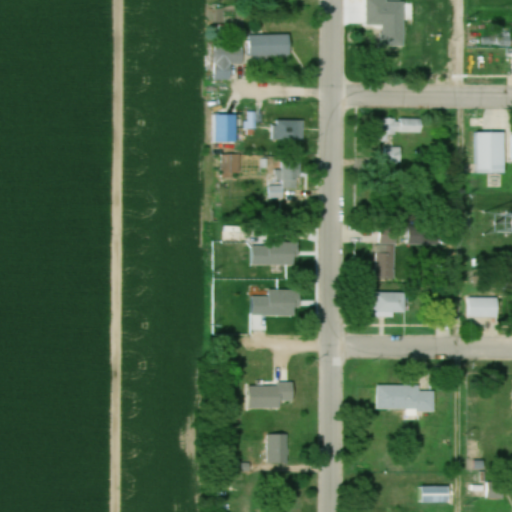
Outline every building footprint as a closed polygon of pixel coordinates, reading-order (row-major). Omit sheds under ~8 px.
[(410,61),(409,26),(382,27),(384,62),(410,61)] [(422,30),(422,70),(433,70),(433,30),(422,30)] [(291,34),(249,34),(249,55),(291,55),(291,34)] [(214,80),(231,80),(232,64),(243,64),(244,47),(215,46),(214,80)] [(255,112),(246,112),(245,129),(254,129),(255,112)] [(215,143),(237,143),(236,114),(214,114),(215,143)] [(422,119),(380,119),(380,134),(422,134),(422,119)] [(271,120),(271,141),(303,141),(303,121),(271,120)] [(476,174),(505,174),(505,133),(476,133),(476,174)] [(381,147),(381,166),(401,166),(401,147),(381,147)] [(269,186),(270,199),(284,199),(284,189),(295,189),(294,160),(279,161),(280,186),(269,186)] [(239,161),(220,161),(220,177),(239,177),(239,161)] [(381,228),(381,244),(398,244),(398,228),(381,228)] [(439,245),(439,232),(424,232),(424,245),(439,245)] [(395,282),(395,245),(376,245),(376,282),(395,282)] [(373,293),(373,316),(406,316),(406,293),(373,293)] [(499,318),(499,298),(467,298),(467,318),(499,318)] [(435,411),(435,391),(420,391),(420,386),(376,386),(376,411),(435,411)] [(288,465),(288,434),(266,434),(266,465),(288,465)] [(419,503),(450,503),(450,487),(419,487),(419,503)]
